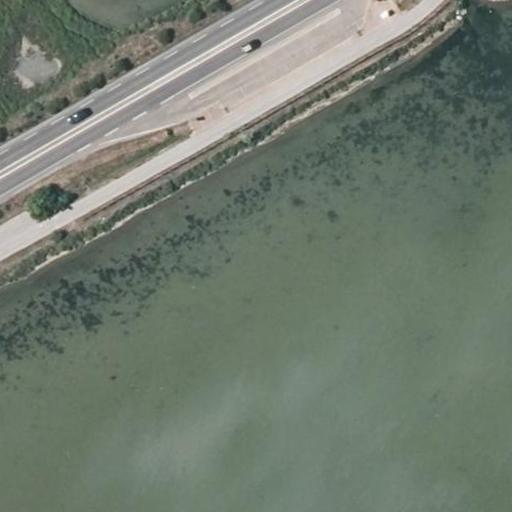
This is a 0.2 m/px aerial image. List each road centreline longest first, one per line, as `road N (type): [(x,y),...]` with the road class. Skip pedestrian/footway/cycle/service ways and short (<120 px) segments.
road 1 (primary): [(0,189),(329,0)]
road 2 (primary): [(275,0),(0,162)]
